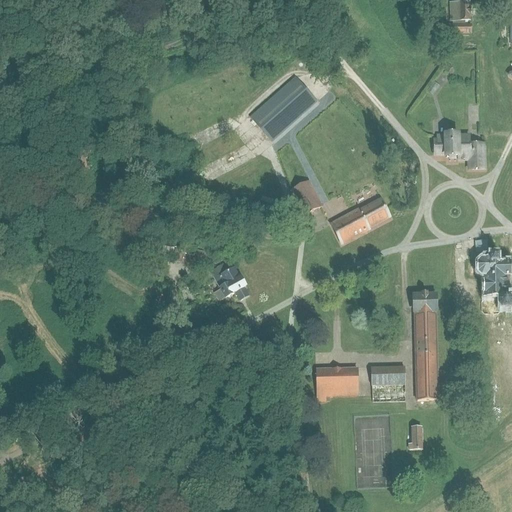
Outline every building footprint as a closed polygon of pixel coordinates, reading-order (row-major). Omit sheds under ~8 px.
[(470,4),(460,4),(461,22),(470,22),(470,15),(470,10),(470,4)] [(272,143),(317,102),(296,78),(251,119),(272,143)] [(446,137),(446,136),(438,136),(438,142),(436,142),(436,156),(446,156),(446,158),(458,158),(458,162),(469,161),(469,171),(474,170),(484,170),(484,147),(479,147),(478,142),(477,142),(477,140),(469,140),(469,137),(446,137)] [(308,185),(291,193),(302,214),(318,206),(308,185)] [(389,218),(381,202),(360,213),(359,211),(332,226),(342,245),(369,231),(369,229),(389,218)] [(479,252),(490,251),(489,240),(478,240),(479,252)] [(504,293),(504,305),(511,305),(511,269),(511,265),(511,264),(498,265),(498,260),(499,259),(498,258),(497,259),(492,259),(492,258),(491,259),(491,260),(484,260),(483,261),(481,261),(477,265),(477,275),(481,279),(483,279),(484,294),(504,293)] [(240,301),(241,301),(248,297),(244,289),(246,288),(241,279),(240,280),(235,270),(234,271),(230,264),(211,274),(226,300),(235,295),(236,297),(238,296),(240,301)] [(438,402),(435,296),(415,297),(417,402),(438,402)] [(372,370),(373,404),(406,403),(405,369),(372,370)] [(357,370),(317,371),(318,403),(326,403),(326,398),(358,397),(357,370)] [(412,447),(409,447),(409,454),(424,454),(423,431),(412,431),(412,447)]
